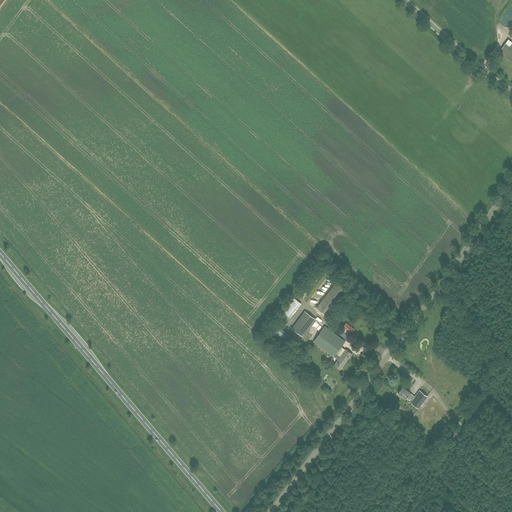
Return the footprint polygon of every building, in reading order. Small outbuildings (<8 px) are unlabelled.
[(511,41),(508,39),(498,53),(511,62),(511,41)] [(340,278),(317,307),(326,315),(349,286),(340,278)] [(292,337),(281,329),(302,304),(295,299),(294,298),(269,331),(271,333),(273,334),(272,337),(285,347),(292,337)] [(351,333),(355,329),(346,323),(343,327),(351,333)] [(338,360),(334,365),(340,370),(352,354),(346,349),(340,357),(336,353),(345,341),(325,326),(313,341),(333,357),(334,357),(338,360)] [(410,393),(403,387),(398,393),(406,399),(407,397),(412,400),(414,397),(410,393)] [(418,399),(422,393),(418,390),(414,395),(418,399)]
